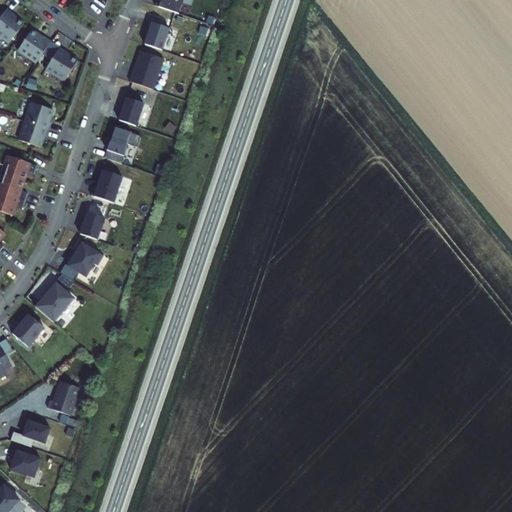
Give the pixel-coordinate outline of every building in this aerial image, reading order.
[(154,0),(152,5),(176,13),(180,0),(154,0)] [(13,15),(4,9),(0,14),(0,37),(7,43),(21,23),(12,16),(13,15)] [(146,35),(145,35),(142,44),(160,50),(167,28),(150,23),(146,35)] [(39,36),(29,30),(15,50),(34,63),(49,41),(40,35),(39,36)] [(66,52),(57,47),(43,69),(63,81),(75,60),(65,54),(66,52)] [(161,58),(138,51),(134,63),(135,63),(134,66),(132,66),(127,81),(151,89),(161,58)] [(141,103),(125,98),(120,112),(119,112),(116,120),(134,126),(141,103)] [(29,102),(23,121),(47,129),(49,122),(47,121),(51,110),(29,102)] [(47,129),(23,121),(16,140),(38,147),(42,135),(44,136),(47,129)] [(108,142),(107,141),(102,157),(119,163),(126,144),(134,147),(138,135),(113,127),(108,142)] [(0,211),(10,215),(14,205),(21,207),(23,200),(25,193),(19,191),(26,171),(32,173),(35,166),(6,156),(3,164),(6,165),(0,182),(0,211)] [(120,177),(101,170),(95,188),(92,187),(89,195),(111,203),(120,177)] [(81,225),(80,225),(77,234),(95,240),(102,217),(86,212),(81,225)] [(71,255),(70,254),(64,264),(84,276),(92,263),(95,265),(101,255),(79,242),(71,255)] [(40,300),(38,298),(31,306),(51,322),(71,298),(54,284),(40,300)] [(15,327),(9,333),(25,347),(42,328),(26,314),(15,327)] [(0,375),(5,373),(2,368),(9,364),(0,349),(0,375)] [(51,401),(48,400),(45,407),(69,415),(78,388),(58,381),(51,401)] [(57,421),(60,414),(48,410),(45,417),(57,421)] [(67,416),(60,414),(57,421),(64,423),(67,416)] [(19,434),(10,431),(8,439),(29,447),(31,439),(43,443),(48,427),(24,420),(19,434)] [(13,450),(11,457),(12,458),(8,469),(32,477),(38,458),(13,450)] [(0,511),(5,511),(17,499),(1,485),(0,486),(0,511)]
